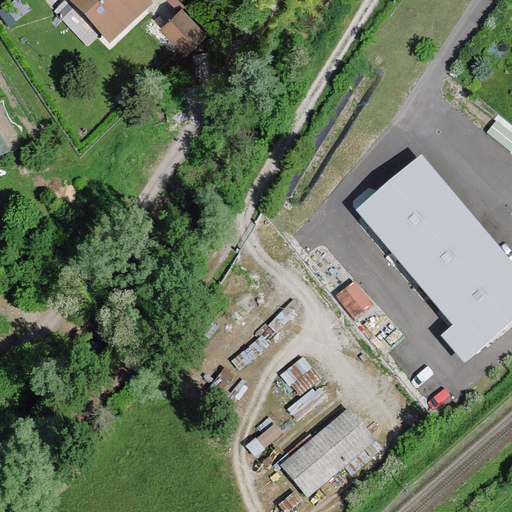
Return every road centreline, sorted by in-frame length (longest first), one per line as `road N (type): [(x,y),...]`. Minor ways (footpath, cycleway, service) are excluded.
road 1 (track): [(373,0),(214,267),(158,340),(0,486)]
road 2 (track): [(511,345),(456,377),(378,393),(297,293),(291,274),(301,236),(317,215),(355,173),(410,139),(465,160),(507,217)]
road 3 (track): [(0,377),(121,246),(185,160),(270,0)]
road 4 (track): [(294,284),(264,302),(176,417),(199,456),(240,472)]
road 5 (track): [(326,328),(273,377),(249,416),(236,511)]
road 6 (track): [(238,490),(369,381)]
road 7 (track): [(92,511),(104,481),(176,417)]
